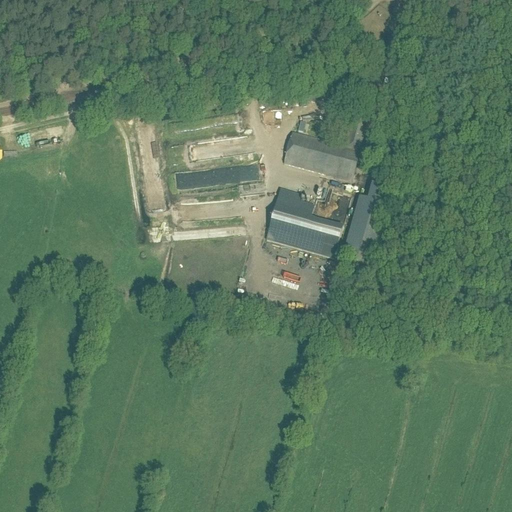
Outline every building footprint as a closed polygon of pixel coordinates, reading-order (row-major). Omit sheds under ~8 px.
[(299,88),(302,104),(344,95),(341,79),(299,88)] [(245,114),(228,117),(230,125),(246,122),(245,114)] [(360,154),(368,125),(365,124),(366,118),(354,114),(345,149),(293,135),(285,166),(336,180),(353,185),(361,154),(360,154)] [(25,151),(27,150),(26,139),(4,140),(5,152),(11,152),(11,160),(25,159),(25,151)] [(413,155),(379,146),(374,165),(407,175),(413,155)] [(235,159),(235,148),(219,149),(219,160),(235,159)] [(370,270),(393,186),(382,183),(381,189),(372,187),(368,202),(359,200),(342,262),(370,270)] [(299,204),(301,197),(281,192),(267,242),(335,261),(344,229),(311,220),(314,208),(299,204)]
